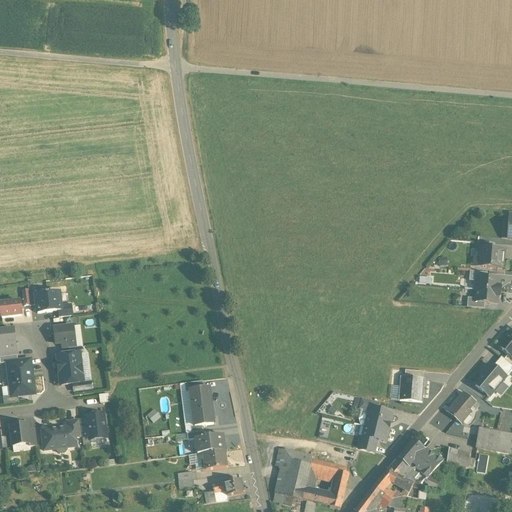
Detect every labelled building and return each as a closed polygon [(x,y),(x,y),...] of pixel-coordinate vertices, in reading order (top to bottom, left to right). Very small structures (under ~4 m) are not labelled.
[(493,251),(480,250),(479,259),(481,259),(481,268),(502,270),(503,260),(501,260),(502,252),(493,251)] [(487,274),(470,273),(469,282),(477,283),(477,279),(486,280),(487,274)] [(486,280),(477,279),(477,283),(476,291),(500,293),(500,290),(498,287),(498,281),(486,280)] [(500,293),(476,291),(476,300),(475,303),(484,304),(497,305),(497,299),(500,297),(500,293)] [(59,294),(49,295),(48,295),(47,295),(48,296),(47,296),(49,313),(58,312),(61,312),(61,308),(59,294)] [(46,296),(35,297),(36,306),(37,315),(49,313),(47,296),(47,295),(46,295),(46,296)] [(476,300),(467,299),(467,309),(484,310),(484,304),(475,303),(476,300)] [(20,303),(0,305),(2,319),(22,317),(20,303)] [(71,306),(61,308),(61,312),(58,312),(59,319),(73,317),(71,306)] [(73,328),(54,330),(56,345),(62,345),(75,343),(73,328)] [(14,331),(0,332),(0,347),(16,346),(14,331)] [(511,333),(499,349),(509,357),(511,353),(511,333)] [(75,343),(62,345),(63,351),(68,351),(68,350),(76,349),(75,343)] [(16,346),(0,347),(0,358),(17,357),(16,346)] [(486,364),(492,367),(498,357),(489,351),(485,359),(488,361),(486,364)] [(69,356),(57,358),(61,387),(73,385),(83,384),(79,356),(79,355),(69,356)] [(82,355),(79,356),(83,384),(91,383),(87,355),(82,355)] [(17,357),(0,358),(0,365),(7,365),(7,364),(18,363),(17,357)] [(511,368),(501,359),(493,368),(506,379),(511,371),(511,368)] [(18,363),(7,364),(7,365),(11,399),(35,396),(30,361),(18,363)] [(491,371),(481,372),(482,379),(475,387),(483,393),(483,392),(490,398),(506,379),(493,368),(491,371)] [(405,372),(405,380),(422,381),(423,373),(405,372)] [(405,380),(401,380),(400,402),(421,403),(422,381),(405,380)] [(91,383),(83,384),(73,385),(74,393),(92,391),(91,383)] [(203,383),(185,385),(186,393),(190,393),(190,392),(204,391),(203,383)] [(204,391),(190,392),(190,393),(186,393),(190,428),(194,427),(194,428),(202,427),(213,426),(209,390),(204,391)] [(447,415),(460,426),(472,413),(470,411),(472,408),(476,411),(479,407),(464,394),(447,415)] [(379,405),(362,401),(359,411),(368,413),(369,410),(378,412),(379,405)] [(154,410),(147,416),(153,424),(160,418),(154,410)] [(378,412),(369,410),(368,413),(365,427),(387,432),(391,416),(378,412)] [(103,416),(87,418),(87,420),(89,438),(90,442),(106,440),(106,436),(107,435),(107,430),(105,429),(103,416)] [(87,420),(80,421),(82,439),(89,438),(87,420)] [(67,424),(67,428),(41,431),(44,452),(56,451),(57,453),(60,455),(65,455),(67,452),(67,449),(75,448),(74,440),(80,439),(78,422),(67,424)] [(35,429),(28,430),(28,425),(10,427),(13,447),(29,445),(29,449),(37,448),(35,429)] [(387,432),(365,427),(361,443),(374,446),(375,441),(385,443),(387,432)] [(511,435),(505,434),(480,429),(476,451),(511,457),(511,435)] [(191,434),(187,435),(188,441),(196,441),(195,440),(204,439),(203,433),(191,434)] [(204,439),(195,440),(196,441),(197,456),(200,456),(204,455),(224,453),(222,437),(204,439)] [(413,441),(397,460),(407,468),(408,469),(416,460),(416,461),(416,460),(417,459),(414,456),(421,448),(413,441)] [(374,446),(361,443),(359,451),(372,454),(374,446)] [(421,448),(414,456),(417,459),(424,450),(421,448)] [(269,468),(280,470),(284,452),(274,449),(269,468)] [(425,451),(424,450),(417,459),(416,460),(420,463),(415,469),(421,473),(420,474),(423,478),(427,481),(443,463),(425,451)] [(469,456),(450,450),(449,454),(455,456),(468,460),(469,456)] [(284,452),(280,470),(289,473),(292,463),(311,467),(312,462),(311,462),(312,460),(284,452)] [(224,453),(204,455),(204,462),(201,462),(202,473),(226,470),(224,453)] [(476,473),(485,474),(488,456),(479,455),(476,473)] [(200,456),(197,456),(193,456),(195,473),(202,473),(201,462),(200,456)] [(468,460),(455,456),(452,466),(466,470),(468,460)] [(407,468),(397,460),(388,472),(399,478),(404,472),(407,468)] [(346,470),(312,462),(311,467),(308,478),(335,485),(333,492),(344,494),(348,476),(345,475),(346,470)] [(311,467),(292,463),(289,473),(284,498),(292,500),(303,503),(305,492),(308,478),(311,467)] [(272,504),(282,506),(284,498),(289,473),(280,470),(272,504)] [(399,478),(388,472),(382,478),(390,482),(401,488),(410,493),(412,489),(414,484),(406,481),(399,478)] [(412,475),(404,472),(399,478),(406,481),(412,475)] [(192,474),(177,476),(178,483),(193,481),(192,474)] [(412,475),(406,481),(414,484),(416,482),(414,481),(417,478),(412,475)] [(422,479),(419,476),(418,477),(417,478),(414,481),(416,482),(421,486),(424,483),(427,481),(423,478),(422,479)] [(382,478),(373,489),(382,494),(390,482),(382,478)] [(193,481),(178,483),(179,490),(194,488),(193,481)] [(241,481),(224,484),(224,485),(226,492),(227,497),(243,494),(241,481)] [(414,484),(412,489),(418,491),(421,486),(416,482),(414,484)] [(226,492),(224,485),(212,487),(213,494),(213,495),(226,492)] [(373,489),(359,509),(367,511),(368,511),(371,511),(373,511),(379,504),(385,508),(387,505),(390,501),(384,497),(385,496),(382,494),(373,489)] [(408,495),(400,491),(396,496),(392,497),(393,500),(403,498),(406,498),(408,495)] [(226,492),(213,495),(215,504),(228,503),(227,497),(226,492)] [(344,494),(333,492),(332,498),(305,492),(303,502),(330,508),(329,509),(340,511),(344,494)] [(213,495),(213,494),(207,495),(209,505),(215,504),(213,495)] [(291,508),(292,500),(284,498),(282,506),(291,508)] [(431,501),(423,501),(423,509),(431,509),(431,501)]
